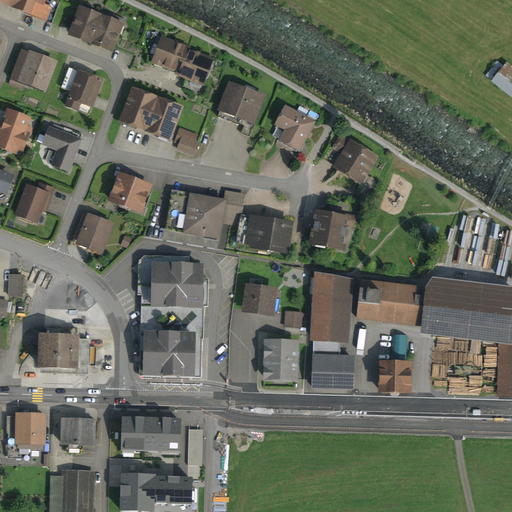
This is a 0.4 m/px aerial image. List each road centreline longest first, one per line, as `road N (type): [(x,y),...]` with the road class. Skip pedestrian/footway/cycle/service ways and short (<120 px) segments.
road 1 (secondary): [(511,407),(120,398)]
road 2 (residential): [(96,150),(319,193)]
road 3 (residential): [(96,150),(115,77),(106,66),(0,28)]
road 4 (residential): [(120,398),(121,357),(106,301),(55,259)]
road 5 (secondary): [(120,398),(0,394)]
